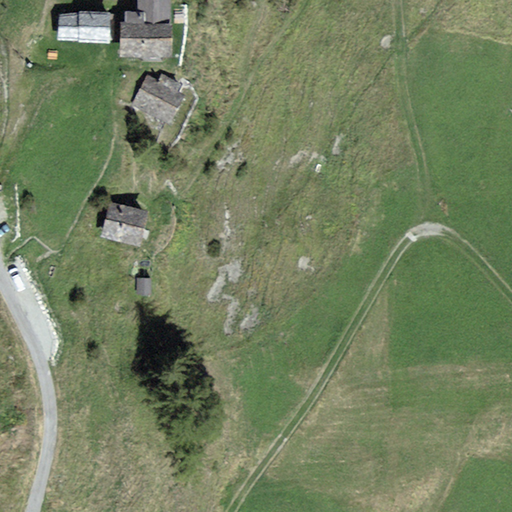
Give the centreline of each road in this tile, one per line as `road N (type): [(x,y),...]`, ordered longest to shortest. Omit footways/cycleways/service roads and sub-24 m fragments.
road 1 (track): [(511,293),(460,237),(435,228),(415,233),(232,511)]
road 2 (track): [(429,228),(397,0)]
